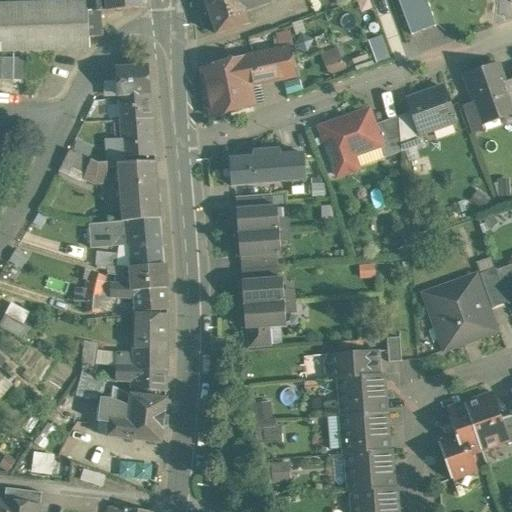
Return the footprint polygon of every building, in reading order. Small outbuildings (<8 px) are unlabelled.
[(88,49),(89,49),(89,37),(102,37),(101,11),(108,10),(106,0),(69,0),(70,2),(0,4),(0,51),(9,51),(9,52),(11,52),(11,51),(25,50),(25,51),(26,51),(26,50),(41,50),(41,51),(42,50),(56,49),(56,50),(58,50),(58,49),(72,49),(73,49),(88,48),(88,49)] [(106,0),(108,10),(142,7),(141,0),(106,0)] [(202,0),(201,1),(206,15),(210,14),(216,34),(249,23),(245,12),(270,3),(269,0),(202,0)] [(385,0),(373,0),(387,38),(397,35),(385,0)] [(398,0),(410,32),(435,24),(426,0),(398,0)] [(366,38),(375,62),(390,56),(381,33),(366,38)] [(278,51),(255,56),(261,83),(284,78),(278,51)] [(243,58),(202,69),(212,117),(253,106),(249,85),(261,83),(255,56),(243,58)] [(14,58),(0,57),(0,79),(13,80),(14,58)] [(26,58),(14,58),(13,80),(25,80),(26,58)] [(498,64),(464,76),(474,102),(480,120),(469,124),(472,133),(484,129),(482,124),(511,113),(511,102),(505,83),(498,64)] [(148,67),(116,69),(118,96),(150,93),(148,67)] [(443,87),(412,98),(409,104),(412,111),(420,134),(421,134),(455,122),(443,87)] [(150,93),(118,96),(121,121),(152,119),(150,93)] [(113,99),(94,100),(83,123),(99,122),(105,107),(112,108),(113,99)] [(474,102),(463,106),(469,124),(480,120),(474,102)] [(369,110),(320,128),(338,176),(358,169),(353,155),(381,145),(369,110)] [(412,111),(399,116),(401,152),(425,144),(421,134),(420,134),(412,111)] [(121,121),(120,121),(121,139),(106,139),(108,163),(118,163),(125,162),(124,157),(155,156),(152,119),(121,121)] [(230,160),(232,186),(306,180),(304,154),(280,156),(279,149),(253,151),(254,158),(230,160)] [(91,160),(69,151),(59,172),(83,182),(84,179),(91,160)] [(99,163),(91,160),(84,179),(95,184),(107,183),(107,163),(99,163)] [(125,162),(118,163),(122,222),(127,221),(161,218),(156,161),(125,162)] [(272,195),(236,197),(237,209),(273,207),(272,195)] [(237,209),(233,210),(235,232),(234,232),(234,234),(279,230),(277,206),(273,207),(237,209)] [(161,220),(128,223),(127,221),(122,222),(89,225),(91,249),(129,246),(131,268),(165,265),(161,220)] [(279,230),(234,234),(234,235),(235,235),(237,258),(241,257),(277,255),(281,254),(279,230)] [(118,255),(97,252),(96,266),(107,267),(107,266),(117,267),(118,255)] [(277,255),(241,257),(242,269),(278,267),(277,255)] [(511,264),(496,271),(507,303),(508,305),(511,303),(511,264)] [(165,265),(131,268),(132,284),(110,283),(110,298),(111,298),(115,298),(126,299),(134,299),(133,291),(166,288),(167,288),(165,265)] [(117,267),(107,266),(107,267),(108,275),(124,277),(124,268),(117,267)] [(278,267),(242,269),(243,281),(279,279),(278,267)] [(496,271),(496,268),(480,274),(492,308),(507,303),(496,271)] [(93,272),(86,271),(84,279),(91,281),(93,272)] [(100,298),(104,282),(105,277),(93,272),(91,281),(89,290),(87,294),(87,302),(86,313),(98,312),(100,302),(100,298)] [(476,276),(425,294),(445,350),(496,332),(476,276)] [(243,281),(238,282),(240,304),(239,304),(239,306),(284,302),(283,278),(243,281)] [(104,282),(100,298),(100,302),(111,302),(111,298),(110,298),(110,283),(104,282)] [(87,289),(74,288),(73,301),(87,302),(87,294),(89,290),(87,289)] [(166,288),(133,291),(134,299),(135,313),(168,310),(166,288)] [(126,299),(115,298),(115,307),(126,307),(126,299)] [(284,302),(239,306),(239,307),(240,307),(242,329),(246,329),(270,327),(286,326),(284,302)] [(29,313),(12,303),(5,314),(23,324),(29,313)] [(23,324),(5,314),(0,324),(0,326),(23,340),(30,328),(23,324)] [(168,314),(133,314),(133,354),(120,354),(120,350),(119,350),(119,353),(116,353),(116,366),(133,366),(133,371),(167,371),(168,314)] [(270,327),(246,329),(248,349),(272,347),(270,327)] [(400,338),(387,339),(389,363),(402,362),(400,338)] [(99,345),(84,342),(83,363),(96,364),(99,345)] [(377,351),(329,355),(329,359),(326,363),(326,372),(331,376),(331,380),(339,379),(379,376),(379,375),(377,351)] [(403,377),(417,376),(416,358),(402,358),(403,377)] [(167,371),(133,371),(133,366),(116,366),(116,381),(133,382),(133,389),(167,392),(167,371)] [(104,382),(84,373),(79,394),(97,397),(98,392),(103,392),(104,382)] [(379,376),(339,379),(342,416),(342,417),(386,413),(386,414),(383,374),(379,375),(379,376)] [(167,400),(131,395),(113,387),(112,400),(101,398),(98,422),(109,423),(107,437),(162,443),(167,400)] [(492,395),(466,405),(481,449),(507,440),(508,440),(501,420),(492,395)] [(464,405),(447,411),(456,437),(439,444),(451,479),(476,470),(470,453),(481,449),(466,405),(465,404),(464,404),(464,405)] [(386,413),(342,417),(342,416),(345,455),(347,455),(347,454),(389,451),(389,450),(386,414),(386,413)] [(511,416),(501,420),(508,440),(507,440),(509,444),(511,443),(511,416)] [(389,451),(347,454),(347,455),(350,493),(352,493),(352,492),(394,489),(394,488),(391,450),(389,450),(389,451)] [(51,472),(52,452),(32,451),(31,471),(51,472)] [(105,476),(84,470),(81,480),(102,487),(105,476)] [(42,493),(6,488),(4,500),(40,505),(42,493)] [(394,489),(352,492),(352,493),(353,511),(397,511),(396,488),(394,488),(394,489)] [(4,500),(0,499),(0,511),(39,511),(40,505),(4,500)]
